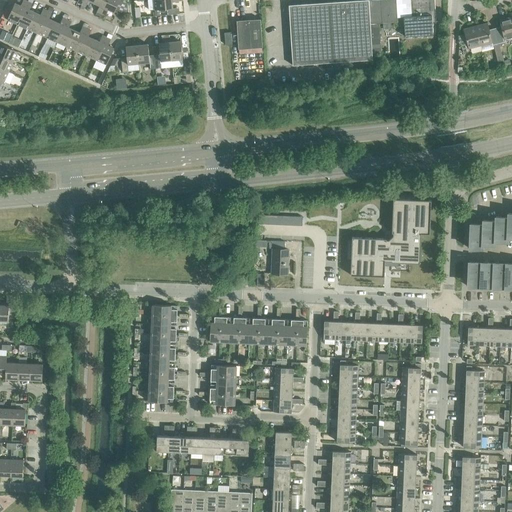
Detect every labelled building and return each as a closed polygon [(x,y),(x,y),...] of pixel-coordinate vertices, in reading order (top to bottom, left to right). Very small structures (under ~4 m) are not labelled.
[(7,19),(17,24),(27,2),(23,0),(22,0),(20,6),(14,3),(7,19)] [(97,11),(101,13),(107,0),(95,0),(94,3),(99,5),(97,11)] [(107,0),(101,13),(105,15),(108,9),(114,12),(115,10),(119,0),(107,0)] [(119,0),(115,10),(129,16),(127,0),(119,0)] [(178,0),(153,0),(155,12),(155,16),(168,15),(168,9),(172,8),(172,2),(178,1),(178,0)] [(381,23),(379,0),(365,0),(292,5),(288,9),(292,65),(372,60),(370,24),(379,23),(381,23)] [(434,0),(379,0),(381,23),(397,22),(397,17),(403,17),(405,37),(433,35),(432,23),(436,23),(434,0)] [(17,24),(27,28),(35,12),(29,10),(32,4),(27,2),(17,24)] [(27,28),(37,33),(47,11),(43,9),(40,15),(35,12),(27,28)] [(37,33),(47,37),(54,21),(49,19),(51,13),(47,11),(37,33)] [(501,30),(495,31),(499,43),(505,42),(504,40),(511,37),(511,21),(511,17),(499,20),(501,30)] [(47,37),(57,42),(67,20),(62,18),(60,24),(54,21),(47,37)] [(236,21),(238,50),(262,48),(260,19),(236,21)] [(57,42),(66,46),(74,30),(68,28),(71,22),(67,20),(57,42)] [(379,23),(370,24),(372,60),(381,59),(379,23)] [(487,23),(475,26),(480,46),(492,43),(492,45),(493,45),(499,43),(495,31),(489,33),(487,23)] [(480,46),(475,26),(463,29),(465,36),(459,38),(463,52),(469,51),(468,49),(480,46)] [(66,46),(76,51),(86,29),(82,27),(79,33),(74,30),(66,46)] [(76,51),(86,55),(93,39),(88,37),(91,31),(86,29),(76,51)] [(11,36),(8,43),(18,47),(21,40),(11,36)] [(86,55),(96,60),(106,37),(102,36),(99,42),(93,39),(86,55)] [(106,37),(96,60),(106,65),(114,48),(108,46),(110,39),(106,37)] [(174,39),(169,40),(171,60),(182,59),(183,66),(184,66),(189,66),(187,52),(182,52),(181,41),(174,42),(174,39)] [(160,54),(154,55),(155,69),(161,68),(160,61),(171,60),(169,40),(165,40),(165,43),(159,43),(160,54)] [(141,42),(136,43),(138,63),(149,62),(150,69),(155,69),(154,55),(149,55),(148,44),(141,45),(141,42)] [(138,63),(136,43),(131,43),(132,46),(125,46),(126,57),(121,58),(122,72),(128,71),(127,64),(138,63)] [(499,43),(493,45),(497,63),(503,61),(499,43)] [(0,56),(13,62),(18,52),(1,44),(0,46),(0,56)] [(0,67),(8,72),(13,62),(0,56),(0,67)] [(0,79),(4,82),(8,72),(0,67),(0,79)] [(352,237),(350,275),(384,276),(385,261),(391,261),(391,262),(419,263),(421,234),(429,234),(431,200),(393,199),(392,232),(391,239),(385,238),(352,237)] [(258,215),(257,224),(302,226),(302,217),(258,215)] [(507,242),(507,238),(508,220),(507,220),(502,219),(500,217),(495,217),(495,223),(494,242),(495,242),(507,242)] [(495,246),(495,242),(494,242),(495,223),(489,223),(488,221),(483,220),(482,227),(483,227),(482,245),(495,246)] [(482,249),(482,245),(483,227),(482,227),(476,226),(475,224),(470,224),(469,249),(482,249)] [(271,273),(287,274),(288,250),(272,249),(271,273)] [(119,253),(118,274),(127,274),(128,254),(119,253)] [(128,254),(127,274),(136,274),(137,254),(128,254)] [(137,254),(136,274),(145,275),(146,255),(137,254)] [(146,255),(145,275),(154,275),(155,255),(146,255)] [(155,255),(154,275),(163,276),(164,255),(155,255)] [(164,255),(163,276),(172,276),(173,256),(164,255)] [(173,256),(172,276),(181,276),(182,256),(173,256)] [(182,256),(181,276),(190,277),(191,257),(182,256)] [(474,285),(480,285),(481,263),(468,262),(467,287),(473,287),(474,285)] [(486,285),(492,285),(493,286),(494,263),(481,263),(480,285),(480,287),(485,287),(486,285)] [(499,286),(505,286),(506,264),(494,263),(493,286),(492,285),(492,288),(498,288),(499,286)] [(0,320),(8,321),(9,305),(11,305),(11,299),(6,299),(6,305),(0,304),(0,320)] [(152,304),(152,314),(177,316),(177,306),(152,304)] [(152,314),(151,324),(176,325),(177,316),(152,314)] [(209,341),(219,342),(220,317),(210,316),(209,341)] [(219,342),(229,342),(230,317),(220,317),(219,342)] [(229,342),(238,342),(240,317),(230,317),(229,342)] [(238,342),(248,343),(249,318),(240,317),(238,342)] [(248,343),(258,343),(259,318),(249,318),(248,343)] [(258,343),(267,344),(268,319),(259,318),(258,343)] [(267,344),(277,344),(278,319),(268,319),(267,344)] [(277,344),(286,344),(287,319),(278,319),(277,344)] [(286,344),(296,345),(297,320),(287,319),(286,344)] [(297,320),(296,345),(306,345),(307,320),(297,320)] [(323,339),(334,339),(335,321),(333,321),(324,321),(323,339)] [(334,339),(345,340),(346,322),(338,322),(335,321),(334,339)] [(350,340),(356,340),(357,322),(355,322),(346,322),(345,340),(346,340),(350,340)] [(356,340),(367,341),(368,323),(359,322),(357,322),(356,340)] [(367,341),(378,341),(378,323),(376,323),(368,323),(367,341)] [(378,341),(388,342),(389,324),(381,323),(378,323),(378,341)] [(151,324),(151,334),(176,335),(176,325),(151,324)] [(388,342),(399,342),(400,324),(398,324),(389,324),(388,342)] [(399,342),(410,343),(411,325),(402,324),(400,324),(399,342)] [(411,325),(410,343),(421,343),(422,325),(411,325)] [(467,345),(478,346),(479,328),(468,327),(467,345)] [(478,346),(489,346),(490,328),(488,328),(479,328),(478,346)] [(489,346),(500,347),(501,328),(492,328),(490,328),(489,346)] [(500,347),(511,347),(511,329),(509,329),(501,328),(500,347)] [(151,334),(150,343),(175,344),(176,335),(151,334)] [(150,343),(150,353),(175,354),(175,344),(150,343)] [(150,353),(150,362),(175,363),(175,354),(150,353)] [(340,360),(339,376),(357,377),(358,365),(345,365),(345,361),(340,360)] [(5,379),(17,379),(18,363),(6,362),(6,372),(5,372),(5,379)] [(150,362),(149,372),(174,373),(175,363),(150,362)] [(17,379),(29,380),(30,363),(18,363),(17,379)] [(30,363),(29,380),(42,380),(42,364),(30,363)] [(402,367),(402,379),(420,379),(421,364),(415,364),(415,368),(402,367)] [(211,365),(210,375),(235,376),(236,366),(211,365)] [(466,366),(465,381),(483,382),(484,371),(471,370),(471,366),(466,366)] [(275,367),(274,379),(293,379),(293,377),(293,368),(275,367)] [(149,372),(149,382),(174,383),(174,373),(149,372)] [(210,375),(210,384),(235,385),(235,376),(210,375)] [(339,376),(339,387),(357,388),(357,377),(339,376)] [(274,379),(274,390),(292,390),(293,382),(293,379),(274,379)] [(402,379),(401,389),(419,390),(420,379),(402,379)] [(465,381),(465,392),(483,393),(483,382),(465,381)] [(149,382),(148,391),(173,392),(174,383),(149,382)] [(210,384),(210,394),(235,395),(235,385),(210,384)] [(339,387),(338,398),(356,398),(357,388),(339,387)] [(401,389),(401,400),(419,401),(419,390),(401,389)] [(274,390),(274,400),(292,401),(292,399),(292,390),(274,390)] [(173,392),(148,391),(148,401),(173,402),(173,392)] [(465,392),(464,403),(483,404),(483,393),(465,392)] [(235,395),(210,394),(209,404),(234,405),(235,395)] [(338,398),(338,408),(356,409),(356,398),(338,398)] [(292,401),(274,400),(273,412),(291,412),(292,403),(292,401)] [(401,400),(400,411),(418,412),(419,401),(401,400)] [(0,424),(12,425),(13,409),(15,409),(16,403),(11,403),(11,408),(4,408),(1,408),(0,424)] [(13,409),(12,425),(25,425),(25,409),(28,409),(28,403),(23,403),(23,409),(15,409),(13,409)] [(464,403),(464,414),(482,415),(483,404),(464,403)] [(338,408),(337,419),(355,420),(356,409),(338,408)] [(400,411),(400,422),(418,423),(418,412),(400,411)] [(464,414),(463,425),(482,425),(482,415),(464,414)] [(337,419),(337,430),(355,431),(355,420),(337,419)] [(400,422),(399,433),(418,433),(418,423),(400,422)] [(463,425),(463,435),(481,436),(482,425),(463,425)] [(355,431),(337,430),(336,441),(355,442),(355,431)] [(275,431),(275,443),(291,444),(291,432),(275,431)] [(418,433),(399,433),(399,444),(417,445),(418,433)] [(156,451),(168,452),(169,436),(157,435),(156,451)] [(481,436),(463,435),(463,447),(481,448),(481,436)] [(168,452),(179,452),(180,436),(169,436),(168,452)] [(179,452),(191,453),(191,437),(180,436),(179,452)] [(191,453),(202,453),(203,437),(191,437),(191,453)] [(202,453),(213,454),(214,438),(203,437),(202,453)] [(213,454),(225,454),(226,438),(214,438),(213,454)] [(226,438),(225,454),(248,455),(249,439),(226,438)] [(275,443),(274,455),(290,455),(291,444),(275,443)] [(332,451),(332,462),(350,463),(350,452),(332,451)] [(399,454),(398,465),(416,466),(417,455),(399,454)] [(274,455),(274,466),(290,467),(290,455),(274,455)] [(462,457),(462,468),(480,469),(480,457),(462,457)] [(0,475),(10,476),(11,460),(0,459),(0,475)] [(11,460),(10,476),(22,476),(23,460),(11,460)] [(332,462),(331,473),(349,474),(350,463),(332,462)] [(398,465),(398,476),(416,477),(416,466),(398,465)] [(274,466),(273,478),(289,478),(290,467),(274,466)] [(462,468),(461,479),(479,480),(480,469),(462,468)] [(331,473),(331,484),(349,485),(349,474),(331,473)] [(398,476),(397,487),(415,488),(416,477),(398,476)] [(273,478),(273,489),(289,490),(289,478),(273,478)] [(461,479),(461,490),(479,490),(479,480),(461,479)] [(331,484),(330,495),(349,496),(349,485),(331,484)] [(397,487),(397,498),(415,498),(415,488),(397,487)] [(182,511),(183,490),(171,489),(170,511),(182,511)] [(273,489),(272,500),(288,501),(289,490),(273,489)] [(193,511),(194,490),(183,490),(182,511),(193,511)] [(204,511),(206,491),(194,490),(193,511),(204,511)] [(461,490),(460,500),(478,501),(479,490),(461,490)] [(216,511),(217,491),(206,491),(204,511),(216,511)] [(227,511),(229,492),(217,491),(216,511),(227,511)] [(239,511),(240,492),(229,492),(227,511),(239,511)] [(240,492),(239,511),(251,511),(252,493),(240,492)] [(330,495),(330,506),(348,506),(349,496),(330,495)] [(397,498),(396,508),(414,509),(415,498),(397,498)] [(272,500),(272,511),(278,511),(287,511),(288,501),(272,500)] [(460,500),(460,511),(478,511),(478,501),(460,500)]
